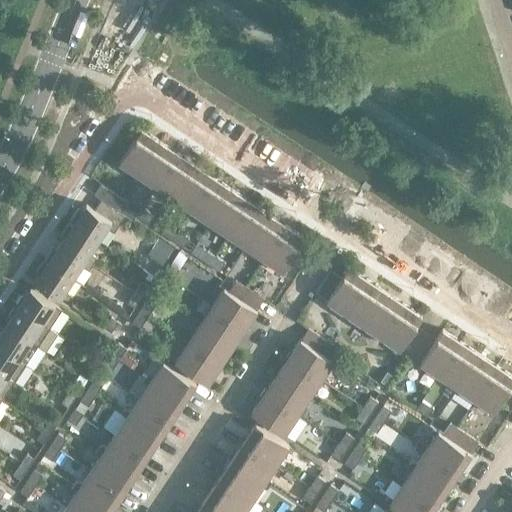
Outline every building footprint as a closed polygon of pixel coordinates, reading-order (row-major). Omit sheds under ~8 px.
[(135,178),(160,140),(141,128),(119,161),(133,170),(132,176),(135,178)] [(156,185),(178,152),(160,140),(135,178),(138,180),(143,176),(156,185)] [(171,202),(196,164),(178,152),(156,185),(169,194),(168,200),(171,202)] [(192,209),(214,176),(196,164),(171,202),(174,204),(179,200),(192,209)] [(207,226),(232,188),(214,176),(192,209),(205,218),(204,224),(207,226)] [(128,201),(122,197),(101,183),(96,190),(94,193),(101,198),(121,212),(123,209),(128,201)] [(228,233),(250,200),(232,188),(207,226),(210,228),(215,224),(228,233)] [(125,214),(121,212),(101,198),(94,208),(118,225),(125,214)] [(243,250),(268,212),(250,200),(228,233),(241,242),(239,248),(243,250)] [(118,225),(94,208),(86,203),(82,210),(78,207),(69,220),(98,240),(107,227),(114,231),(118,225)] [(148,222),(154,214),(142,206),(137,215),(148,222)] [(264,257),(286,224),(268,212),(243,250),(246,252),(251,248),(264,257)] [(90,252),(98,240),(69,220),(60,233),(64,236),(60,242),(93,263),(97,257),(90,252)] [(172,238),(178,230),(167,223),(162,231),(172,238)] [(283,270),(300,244),(305,237),(286,224),(264,257),(278,266),(276,272),(279,274),(282,269),(283,270)] [(183,246),(189,237),(178,230),(172,238),(183,246)] [(93,263),(60,242),(57,247),(53,245),(44,258),(73,277),(81,265),(88,269),(93,263)] [(208,262),(214,254),(203,247),(197,255),(208,262)] [(219,270),(225,261),(214,254),(208,262),(219,270)] [(65,290),(73,277),(44,258),(35,271),(39,274),(35,280),(67,302),(72,295),(65,290)] [(172,279),(179,268),(171,263),(163,274),(172,279)] [(345,311),(367,278),(348,266),(326,299),(327,299),(324,304),(327,306),(331,302),(345,311)] [(164,290),(172,279),(163,274),(156,285),(164,290)] [(360,328),(385,290),(367,278),(345,311),(359,320),(357,326),(360,328)] [(263,298),(245,286),(235,279),(232,284),(229,290),(256,308),(260,303),(263,298)] [(142,296),(149,285),(141,280),(134,291),(142,296)] [(62,308),(44,296),(30,287),(25,296),(22,294),(15,304),(50,327),(62,308)] [(256,308),(229,290),(224,287),(211,306),(246,329),(249,325),(247,324),(257,309),(256,308)] [(381,335),(403,302),(385,290),(360,328),(363,330),(367,326),(381,335)] [(135,306),(142,296),(134,291),(127,301),(135,306)] [(148,315),(155,304),(147,299),(140,310),(148,315)] [(400,347),(415,325),(422,315),(403,302),(381,335),(395,344),(393,350),(396,352),(399,347),(400,348),(400,347)] [(50,327),(15,304),(8,314),(11,316),(6,324),(38,345),(50,327)] [(246,329),(211,306),(199,324),(232,345),(242,331),(243,332),(246,329)] [(141,326),(148,315),(140,310),(132,321),(141,326)] [(111,331),(118,320),(111,315),(104,326),(111,331)] [(38,345),(6,324),(1,331),(0,331),(0,345),(26,363),(38,345)] [(232,345),(199,324),(187,341),(222,365),(225,361),(223,360),(232,345)] [(411,354),(425,332),(415,325),(400,347),(411,354)] [(335,346),(326,340),(308,328),(304,333),(301,338),(329,357),(332,352),(335,346)] [(439,374),(461,341),(442,328),(435,339),(421,360),(420,361),(421,362),(418,367),(421,369),(425,365),(439,374)] [(421,360),(435,339),(425,332),(411,354),(421,360)] [(329,357),(301,338),(300,338),(290,352),(289,351),(286,355),(321,378),(333,360),(329,357)] [(222,365),(187,341),(175,360),(208,382),(218,367),(220,368),(222,365)] [(453,391),(479,353),(461,341),(439,374),(452,383),(450,389),(453,391)] [(119,358),(126,347),(118,342),(111,353),(119,358)] [(99,360),(106,349),(99,344),(92,355),(99,360)] [(26,363),(0,345),(0,371),(14,381),(26,363)] [(112,369),(119,358),(111,353),(103,364),(112,369)] [(358,369),(364,361),(352,353),(347,361),(358,369)] [(475,398),(497,365),(479,353),(453,391),(457,393),(461,389),(475,398)] [(92,370),(99,360),(92,355),(85,365),(92,370)] [(321,378),(286,355),(284,359),(285,360),(276,374),(309,396),(321,378)] [(196,382),(163,360),(154,374),(147,373),(145,376),(183,401),(196,382)] [(493,410),(511,382),(511,374),(497,365),(475,398),(488,407),(486,412),(489,415),(493,410)] [(14,381),(0,371),(0,397),(2,399),(14,381)] [(309,396),(276,374),(266,388),(265,387),(262,391),(297,414),(309,396)] [(183,401),(145,376),(143,379),(147,385),(138,397),(171,419),(183,401)] [(95,394),(103,383),(94,378),(87,389),(95,394)] [(75,396),(82,385),(75,380),(68,391),(75,396)] [(88,405),(95,394),(87,389),(80,400),(88,405)] [(68,406),(75,396),(68,391),(61,401),(68,406)] [(297,414),(262,391),(260,395),(261,396),(251,411),(284,433),(297,414)] [(371,411),(378,400),(370,395),(363,406),(371,411)] [(171,419),(138,397),(130,410),(123,409),(121,412),(159,437),(171,419)] [(428,415),(433,407),(422,399),(416,408),(428,415)] [(384,421),(391,410),(383,404),(376,415),(384,421)] [(364,422),(371,411),(363,406),(355,417),(364,422)] [(75,424),(83,412),(75,407),(67,418),(75,424)] [(159,437),(121,412),(119,415),(123,421),(114,433),(147,455),(159,437)] [(377,432),(384,421),(376,415),(368,426),(377,432)] [(51,432),(58,421),(51,416),(44,427),(51,432)] [(289,444),(256,422),(243,441),(276,463),(285,450),(291,451),(293,448),(288,444),(289,444)] [(477,441),(456,426),(450,422),(445,429),(443,433),(471,451),(473,448),(477,441)] [(44,442),(51,432),(44,427),(37,437),(44,442)] [(471,451),(443,433),(438,430),(433,427),(431,430),(434,436),(426,448),(459,470),(471,452),(471,451)] [(347,447),(354,436),(346,431),(339,442),(347,447)] [(59,448),(67,437),(58,432),(51,443),(59,448)] [(147,455),(114,433),(106,446),(99,445),(97,448),(135,473),(147,455)] [(360,457),(367,446),(359,440),(352,451),(360,457)] [(276,463),(243,441),(231,459),(269,484),(272,481),(268,475),(276,463)] [(340,458),(347,447),(339,442),(331,453),(340,458)] [(52,459),(59,448),(51,443),(44,454),(52,459)] [(135,473),(97,448),(95,451),(99,456),(90,469),(123,491),(135,473)] [(459,470),(426,448),(417,461),(411,459),(409,463),(447,488),(459,470)] [(353,468),(360,457),(352,451),(344,462),(353,468)] [(27,468),(34,457),(27,452),(20,463),(27,468)] [(269,484),(231,459),(219,477),(252,499),(261,486),(267,487),(269,484)] [(20,478),(27,468),(20,463),(13,473),(20,478)] [(447,488),(409,463),(407,466),(410,471),(402,484),(435,506),(447,488)] [(35,484),(43,473),(34,468),(27,479),(35,484)] [(123,491),(90,469),(82,482),(75,481),(73,484),(111,509),(123,491)] [(318,490),(326,479),(317,474),(310,485),(318,490)] [(252,499),(219,477),(207,495),(233,511),(244,511),(252,499)] [(28,495),(35,484),(27,479),(20,490),(28,495)] [(332,499),(339,488),(331,483),(323,494),(332,499)] [(109,511),(111,509),(73,484),(71,487),(75,492),(66,505),(76,511),(109,511)] [(430,511),(435,506),(402,484),(394,497),(387,495),(385,499),(390,502),(390,503),(403,511),(430,511)] [(311,501),(318,490),(310,485),(303,496),(311,501)] [(324,510),(332,499),(323,494),(316,505),(324,510)] [(233,511),(207,495),(195,511),(233,511)]
